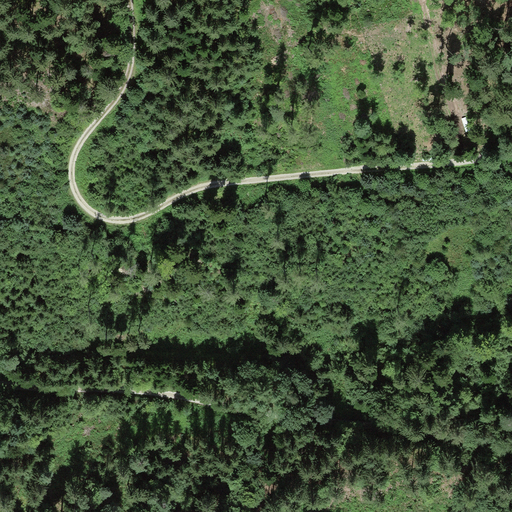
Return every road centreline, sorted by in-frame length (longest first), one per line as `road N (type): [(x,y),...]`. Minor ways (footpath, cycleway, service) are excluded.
road 1 (track): [(511,149),(235,180),(188,189),(144,217),(85,216),(68,166),(136,76),(124,0)]
road 2 (track): [(511,456),(223,402),(0,381)]
road 3 (track): [(0,352),(237,331),(426,333),(511,310)]
road 4 (track): [(0,473),(39,452),(223,402)]
